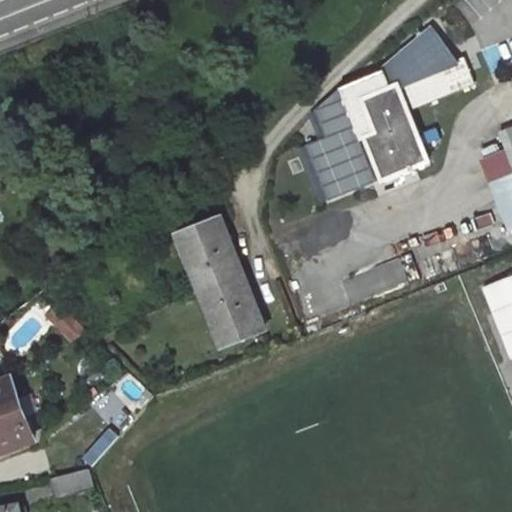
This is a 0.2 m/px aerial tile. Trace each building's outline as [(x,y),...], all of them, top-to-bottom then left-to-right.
[(411,110),(476,83),(466,57),(452,63),(446,65),(439,50),(430,28),(384,67),(386,73),(358,85),(361,91),(345,98),(363,141),(369,138),(386,180),(432,161),(411,110)] [(452,63),(445,48),(439,50),(446,65),(452,63)] [(511,128),(502,132),(511,158),(511,128)] [(511,220),(511,174),(492,182),(507,222),(511,220)] [(244,274),(221,218),(181,234),(203,290),(244,274)] [(401,257),(343,281),(353,305),(411,282),(401,257)] [(266,329),(244,274),(203,290),(226,346),(266,329)] [(511,277),(484,289),(511,356),(511,277)] [(58,302),(45,315),(71,340),(84,327),(58,302)] [(271,349),(265,335),(260,337),(266,352),(271,349)] [(0,453),(35,441),(12,379),(0,382),(0,453)] [(121,406),(110,391),(97,400),(108,415),(121,406)] [(95,489),(90,469),(52,478),(57,498),(95,489)]
